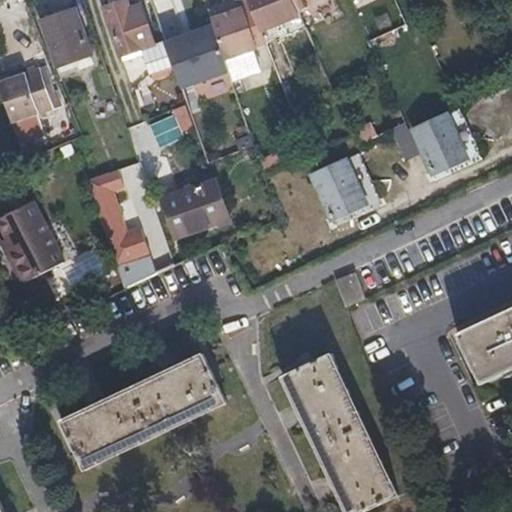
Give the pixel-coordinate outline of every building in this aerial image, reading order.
[(118,48),(135,42),(153,36),(140,0),(101,0),(110,28),(112,28),(118,48)] [(248,0),(261,31),(301,14),(300,11),(294,0),(248,0)] [(294,0),(300,11),(324,0),(294,0)] [(38,19),(60,60),(92,43),(70,2),(38,19)] [(244,8),(212,19),(225,58),(258,48),(244,8)] [(193,66),(198,65),(202,63),(198,51),(189,54),(174,12),(157,18),(181,87),(198,81),(193,66)] [(138,47),(145,71),(163,67),(156,42),(138,47)] [(97,52),(92,43),(60,60),(64,69),(97,52)] [(0,98),(11,124),(34,115),(50,108),(46,99),(36,75),(33,69),(0,82),(0,98)] [(43,72),(36,75),(46,99),(53,96),(43,72)] [(156,145),(194,131),(185,107),(147,121),(156,145)] [(432,175),(455,165),(477,154),(458,110),(413,130),(432,175)] [(42,134),(34,115),(11,124),(21,143),(42,134)] [(400,125),(390,128),(399,156),(409,153),(400,125)] [(332,222),(354,212),(376,201),(356,156),(311,177),(332,222)] [(86,182),(100,218),(113,254),(131,245),(105,176),(86,182)] [(218,213),(208,195),(198,177),(152,202),(173,239),(218,213)] [(0,219),(0,227),(4,236),(12,251),(7,255),(23,285),(65,263),(33,202),(0,219)] [(354,271),(332,279),(342,306),(364,299),(354,271)] [(511,371),(511,307),(458,333),(482,386),(511,371)] [(64,421),(76,446),(88,471),(228,404),(204,355),(64,421)] [(345,511),(366,511),(374,508),(399,496),(332,355),(281,380),(345,511)]
